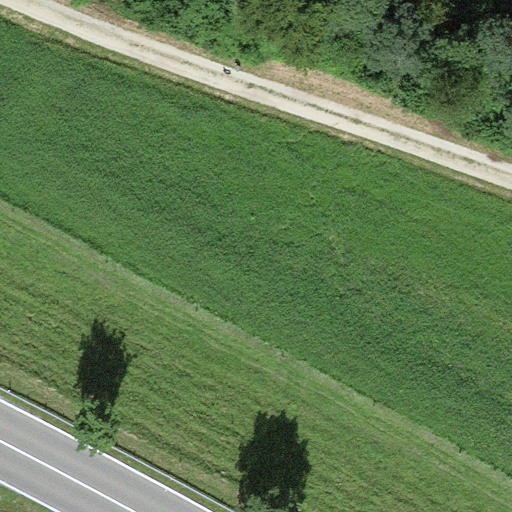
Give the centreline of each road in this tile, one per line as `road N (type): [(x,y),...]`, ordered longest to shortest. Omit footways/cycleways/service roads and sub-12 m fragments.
road 1 (track): [(511,180),(16,0)]
road 2 (primary): [(136,511),(0,441)]
